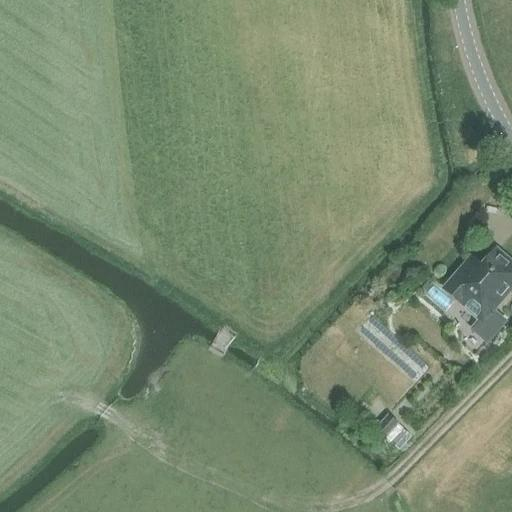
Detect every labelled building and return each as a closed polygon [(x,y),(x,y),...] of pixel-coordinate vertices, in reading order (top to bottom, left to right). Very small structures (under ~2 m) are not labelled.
[(509,236),(510,205),(480,204),(479,235),(509,236)] [(511,309),(504,302),(511,292),(511,263),(498,251),(483,268),(485,270),(478,278),(465,267),(445,291),(464,307),(473,296),(490,311),(482,320),(498,334),(511,317),(511,309)] [(413,380),(424,366),(362,317),(372,305),(358,294),(337,321),(413,380)] [(408,405),(422,417),(439,399),(425,387),(408,405)] [(399,452),(412,439),(398,427),(399,425),(389,416),(376,430),(399,452)]
